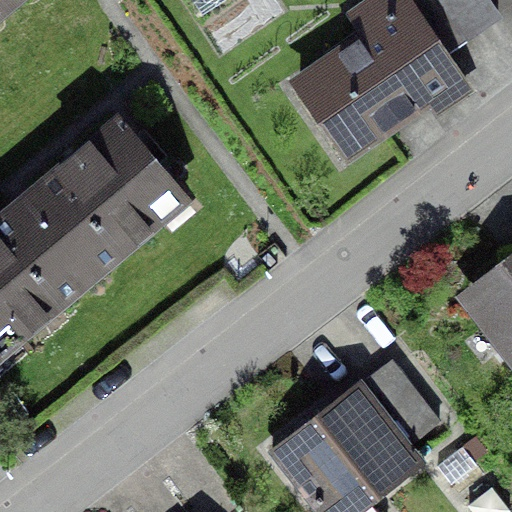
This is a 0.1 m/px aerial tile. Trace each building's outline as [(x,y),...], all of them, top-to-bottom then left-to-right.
[(0,0),(0,13),(15,0),(0,0)] [(494,18),(481,0),(404,0),(399,4),(396,0),(367,0),(345,15),(361,40),(296,85),(345,156),(453,82),(436,57),(494,18)] [(164,184),(152,170),(113,123),(71,158),(77,165),(60,180),(54,173),(30,193),(38,202),(18,219),(10,209),(0,218),(0,322),(2,321),(17,339),(156,222),(141,204),(164,184)] [(511,257),(501,265),(498,273),(501,282),(469,307),(511,361),(511,257)] [(435,424),(392,368),(360,393),(355,387),(270,453),(315,511),(343,490),(353,503),(411,458),(404,448),(435,424)]
